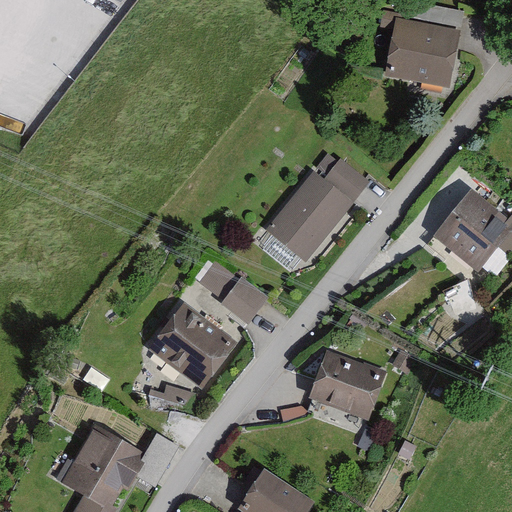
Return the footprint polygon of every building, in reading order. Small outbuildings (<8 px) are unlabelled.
[(390,77),(451,87),(460,33),(398,23),(390,77)] [(341,165),(339,168),(327,159),(317,172),(326,180),(324,183),(314,176),(267,236),(307,268),(370,188),(341,165)] [(511,215),(504,226),(471,198),(434,242),(474,277),(497,250),(506,259),(511,252),(511,215)] [(247,329),(268,302),(243,282),(239,287),(211,265),(194,287),(247,329)] [(235,352),(183,311),(150,353),(201,394),(235,352)] [(383,378),(329,357),(312,403),(366,423),(383,378)] [(165,378),(156,396),(188,412),(197,394),(165,378)] [(117,511),(146,458),(94,431),(64,488),(97,505),(93,511),(117,511)] [(233,437),(218,462),(239,474),(254,449),(233,437)] [(313,511),(317,507),(267,473),(240,511),(313,511)]
